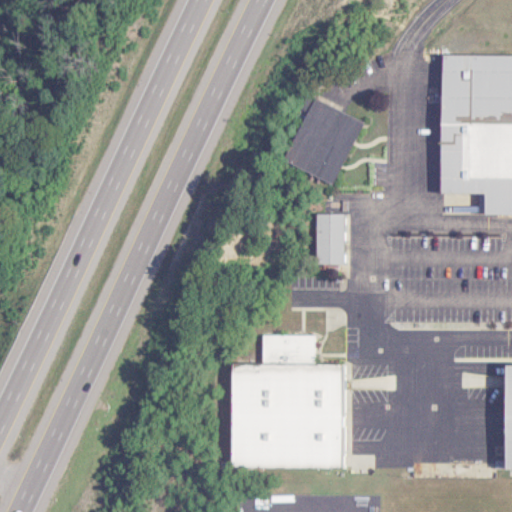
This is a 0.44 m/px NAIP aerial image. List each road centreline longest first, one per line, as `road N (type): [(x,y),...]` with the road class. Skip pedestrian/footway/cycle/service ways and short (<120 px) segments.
road 1 (motorway): [(112,306),(260,0)]
road 2 (motorway): [(188,0),(47,287)]
road 3 (motorway): [(12,511),(112,306)]
